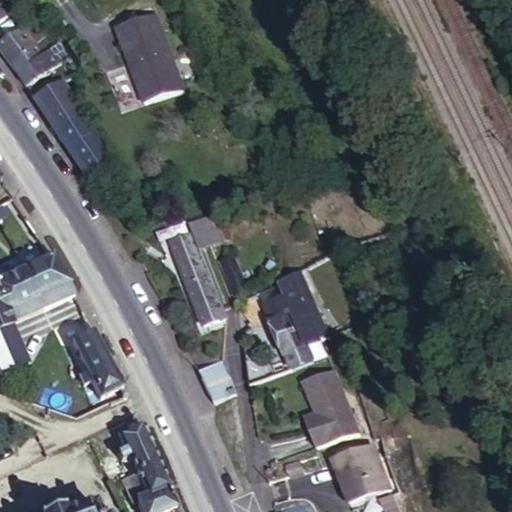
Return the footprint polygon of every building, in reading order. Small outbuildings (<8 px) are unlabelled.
[(17,0),(5,0),(0,4),(0,24),(22,7),(17,0)] [(121,29),(147,105),(188,92),(162,16),(121,29)] [(31,24),(0,46),(0,52),(8,63),(24,50),(33,63),(41,57),(39,52),(48,47),(31,24)] [(24,50),(8,63),(34,100),(69,76),(51,50),(41,57),(33,63),(24,50)] [(64,84),(36,102),(35,102),(47,119),(75,99),(64,84)] [(75,99),(47,119),(58,134),(85,115),(75,99)] [(85,115),(58,134),(70,152),(98,133),(85,115)] [(70,152),(88,179),(115,159),(98,133),(70,152)] [(266,161),(249,168),(263,199),(280,191),(266,161)] [(192,233),(200,257),(226,248),(219,224),(192,233)] [(201,333),(220,327),(217,318),(191,238),(173,244),(201,333)] [(43,317),(72,300),(50,261),(23,276),(36,304),(43,317)] [(218,269),(230,305),(243,301),(232,265),(218,269)] [(0,288),(0,306),(11,332),(21,327),(35,322),(43,317),(36,304),(23,276),(0,288)] [(284,294),(282,289),(259,299),(264,309),(286,300),(284,294)] [(297,289),(284,294),(286,300),(294,319),(306,313),(297,289)] [(264,309),(291,373),(313,364),(300,332),(312,327),(306,313),(294,319),(286,300),(264,309)] [(0,336),(11,332),(0,306),(0,336)] [(0,336),(0,375),(2,381),(28,370),(11,332),(0,336)] [(91,407),(122,391),(92,336),(73,345),(69,348),(84,376),(76,381),(91,407)] [(245,370),(250,383),(284,369),(281,363),(269,368),(259,346),(245,352),(252,367),(245,370)] [(224,363),(199,375),(211,401),(235,391),(224,363)] [(320,454),(362,436),(335,374),(305,387),(318,418),(307,422),(320,454)] [(155,464),(140,428),(115,439),(122,452),(115,455),(125,480),(126,483),(140,477),(137,472),(155,464)] [(350,511),(355,511),(388,498),(368,452),(332,467),(350,511)] [(174,511),(176,511),(155,464),(137,472),(140,477),(126,483),(135,504),(138,511),(174,511)] [(126,483),(123,484),(132,505),(135,504),(126,483)]
